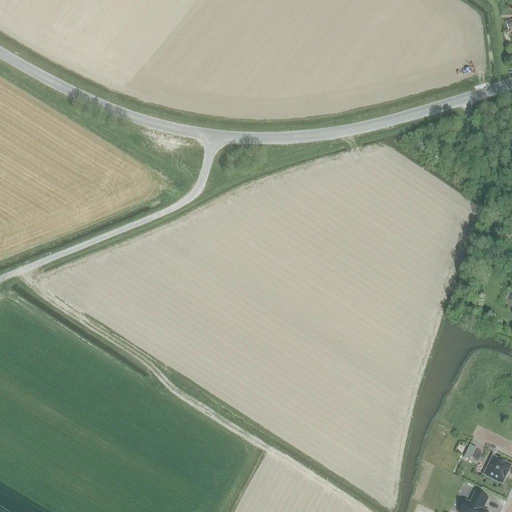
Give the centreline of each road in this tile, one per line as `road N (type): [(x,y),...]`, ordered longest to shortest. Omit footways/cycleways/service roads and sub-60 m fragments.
road 1 (tertiary): [(212,136),(345,131),(511,83)]
road 2 (unclassified): [(0,279),(186,201),(198,189),(212,136)]
road 3 (tertiary): [(0,52),(115,111),(212,136)]
